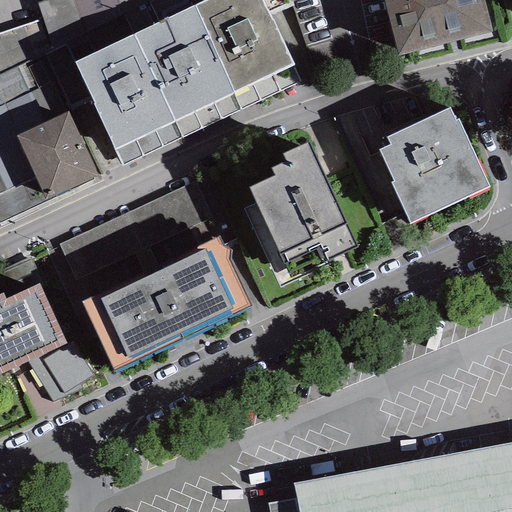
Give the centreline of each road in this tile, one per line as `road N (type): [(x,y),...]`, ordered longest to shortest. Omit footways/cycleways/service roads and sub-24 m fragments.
road 1 (residential): [(0,469),(511,232)]
road 2 (residential): [(0,258),(341,107),(481,75)]
